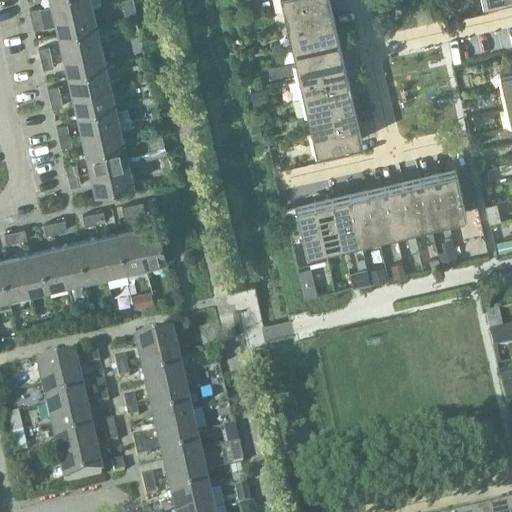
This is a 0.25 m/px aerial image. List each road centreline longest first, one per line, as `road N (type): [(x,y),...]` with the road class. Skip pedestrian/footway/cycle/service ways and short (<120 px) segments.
road 1 (residential): [(368,49),(511,16)]
road 2 (residential): [(373,511),(511,480)]
road 3 (residential): [(0,209),(21,195),(0,91)]
